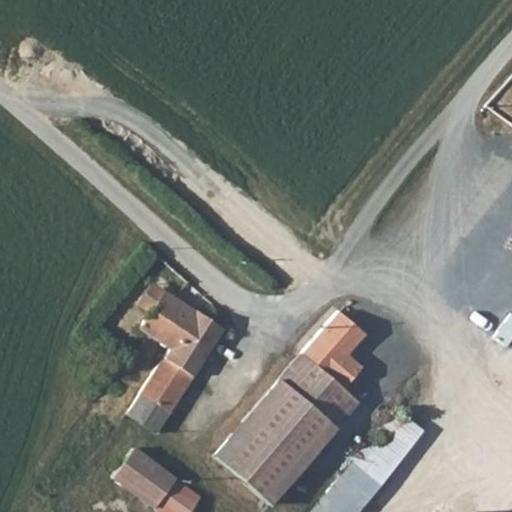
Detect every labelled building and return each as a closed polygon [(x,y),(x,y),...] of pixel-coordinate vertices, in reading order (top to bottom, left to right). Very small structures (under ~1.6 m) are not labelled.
[(140,299),(152,308),(166,289),(155,280),(140,299)] [(164,355),(193,374),(224,324),(166,289),(152,308),(141,322),(171,343),(164,355)] [(372,330),(346,306),(334,316),(364,340),(372,330)] [(364,340),(334,316),(316,334),(346,360),(364,340)] [(298,351),(331,379),(345,390),(360,372),(346,360),(316,334),(298,351)] [(243,444),(228,462),(248,479),(275,500),(355,399),(345,390),(331,379),(298,351),(262,393),(264,396),(232,435),(243,444)] [(125,410),(158,431),(193,374),(164,355),(161,359),(125,410)] [(262,393),(215,452),(228,462),(243,444),(232,435),(264,396),(262,393)] [(313,511),(360,511),(425,436),(397,412),(313,511)] [(160,511),(190,511),(202,497),(136,445),(112,473),(160,511)] [(202,497),(190,511),(208,511),(212,507),(202,497)]
